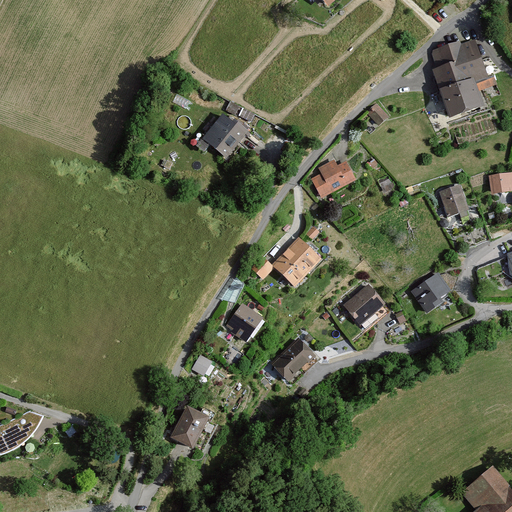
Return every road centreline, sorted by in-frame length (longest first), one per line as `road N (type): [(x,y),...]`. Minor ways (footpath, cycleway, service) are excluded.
road 1 (unclassified): [(463,15),(338,129),(266,218),(186,349),(137,499)]
road 2 (residential): [(511,237),(472,260),(464,283),(482,303),(511,307)]
